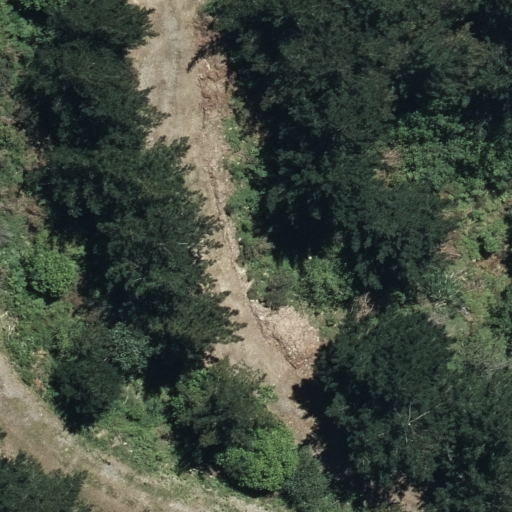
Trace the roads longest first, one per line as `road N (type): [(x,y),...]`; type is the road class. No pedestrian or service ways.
road 1 (track): [(429,511),(280,399),(188,215),(176,0)]
road 2 (track): [(0,395),(15,426),(98,488),(154,511)]
